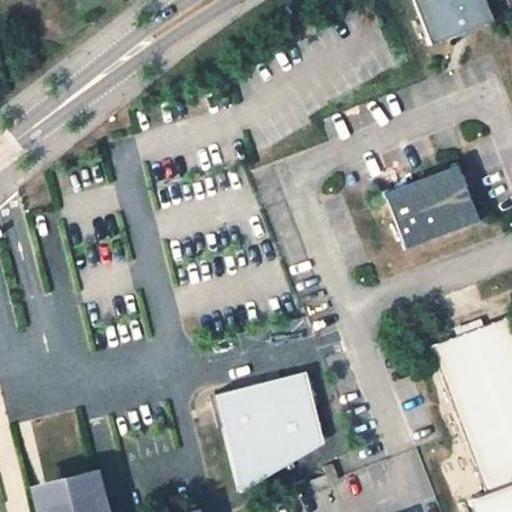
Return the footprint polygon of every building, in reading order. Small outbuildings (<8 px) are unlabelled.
[(418,0),(435,47),(498,24),(489,0),(418,0)] [(405,248),(479,219),(457,160),(382,189),(405,248)] [(511,511),(511,334),(502,312),(423,345),(485,492),(466,500),(471,511),(511,511)] [(324,438),(306,368),(215,392),(242,489),(324,438)] [(334,459),(320,464),(327,481),(341,476),(340,473),(335,461),(334,459)]
